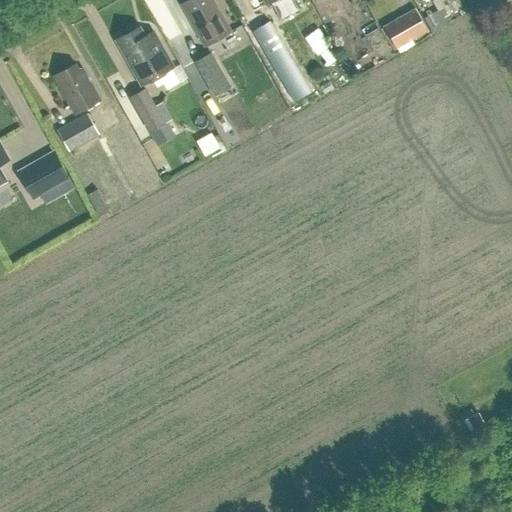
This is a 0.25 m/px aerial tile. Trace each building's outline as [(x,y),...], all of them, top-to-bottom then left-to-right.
[(187,0),(181,3),(204,45),(230,31),(213,0),(187,0)] [(511,0),(503,0),(511,17),(511,0)] [(414,8),(383,26),(396,49),(427,31),(414,8)] [(144,35),(139,26),(116,39),(142,84),(173,67),(153,31),(144,35)] [(304,48),(317,63),(328,54),(316,38),(304,48)] [(230,86),(211,52),(194,61),(214,96),(230,86)] [(350,60),(340,65),(351,86),(361,81),(350,60)] [(79,69),(75,63),(53,75),(74,113),(100,99),(83,67),(79,69)] [(165,124),(145,88),(129,97),(149,133),(165,124)] [(99,133),(87,112),(56,129),(68,150),(99,133)] [(195,149),(202,166),(218,159),(211,142),(195,149)] [(53,149),(16,171),(32,198),(39,194),(45,204),(74,186),(53,149)] [(108,211),(97,188),(86,193),(97,216),(108,211)]
